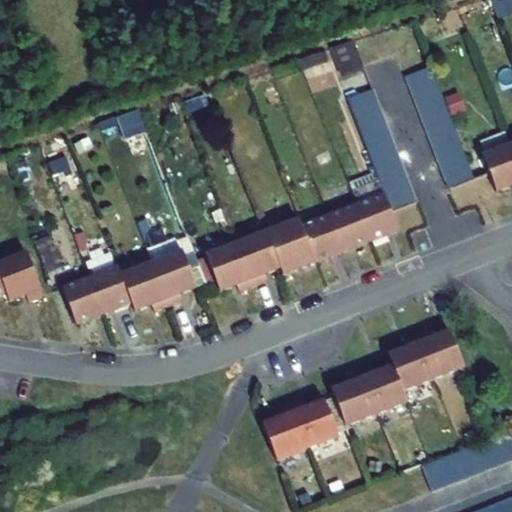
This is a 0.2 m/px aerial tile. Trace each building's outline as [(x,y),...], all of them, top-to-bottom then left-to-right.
[(431,68),(405,78),(411,91),(436,81),(431,68)] [(441,93),(436,81),(411,91),(415,103),(441,93)] [(373,91),(348,100),(352,113),(378,103),(373,91)] [(446,106),(441,93),(415,103),(420,116),(446,106)] [(452,116),(465,111),(459,95),(446,100),(452,116)] [(189,111),(195,108),(192,101),(185,103),(189,111)] [(382,116),(378,103),(352,113),(358,126),(382,116)] [(173,117),(180,114),(176,104),(169,107),(173,117)] [(450,119),(446,106),(420,116),(425,128),(450,119)] [(387,128),(382,116),(358,126),(362,138),(387,128)] [(455,131),(450,119),(425,128),(430,141),(455,131)] [(126,136),(141,131),(138,121),(123,126),(126,136)] [(392,141),(387,128),(362,138),(367,151),(392,141)] [(460,144),(455,131),(430,141),(435,154),(460,144)] [(372,163),(397,154),(392,141),(367,151),(372,163)] [(465,156),(460,144),(435,154),(440,166),(465,156)] [(511,146),(482,158),(496,194),(511,187),(511,146)] [(402,166),(397,154),(372,163),(377,176),(402,166)] [(470,169),(465,156),(440,166),(445,179),(470,169)] [(57,161),(49,164),(54,177),(62,174),(57,161)] [(407,179),(402,166),(377,176),(382,189),(407,179)] [(470,169),(445,179),(450,192),(475,182),(470,169)] [(412,191),(407,179),(382,189),(385,196),(387,201),(412,191)] [(412,191),(387,201),(392,214),(417,204),(412,191)] [(385,196),(357,207),(371,242),(399,232),(392,214),(387,201),(385,196)] [(357,207),(330,217),(343,253),(371,242),(357,207)] [(330,217),(301,228),(315,264),(343,253),(330,217)] [(299,221),(267,233),(281,269),(283,276),(315,264),(301,228),(299,221)] [(265,276),(281,269),(267,233),(237,245),(253,288),(267,282),(265,276)] [(56,271),(68,266),(56,235),(43,240),(56,271)] [(239,293),(253,288),(237,245),(206,257),(220,293),(236,287),(239,293)] [(197,290),(183,253),(152,265),(169,308),(183,303),(180,296),(197,290)] [(0,264),(0,279),(6,294),(9,302),(26,296),(28,303),(43,297),(27,254),(0,264)] [(152,265),(121,277),(132,305),(135,313),(152,307),(154,313),(169,308),(152,265)] [(118,269),(90,279),(104,315),(132,305),(121,277),(118,269)] [(76,326),(104,315),(90,279),(62,290),(76,326)] [(464,369),(450,333),(433,340),(431,333),(417,338),(433,381),(464,369)] [(406,350),(389,357),(393,368),(403,393),(433,381),(417,338),(403,344),(406,350)] [(403,393),(393,368),(376,375),(374,368),(359,373),(376,416),(407,404),(403,393)] [(348,385),(331,392),(346,428),(376,416),(359,373),(346,379),(348,385)] [(339,438),(325,402),(308,409),(305,402),(291,408),(308,450),(339,438)] [(280,420),(263,426),(277,462),(308,450),(291,408),(277,413),(280,420)] [(473,433),(462,437),(466,447),(477,443),(473,433)] [(497,438),(507,464),(511,462),(511,437),(510,433),(497,438)] [(485,443),(495,469),(507,464),(497,438),(485,443)] [(472,448),(482,474),(495,469),(485,443),(472,448)] [(482,474),(472,448),(460,453),(470,479),(482,474)] [(447,458),(457,484),(470,479),(460,453),(447,458)] [(434,463),(444,489),(457,484),(447,458),(434,463)] [(379,475),(380,463),(370,462),(369,474),(379,475)] [(434,463),(422,468),(432,494),(444,489),(434,463)] [(511,511),(508,501),(495,506),(497,511),(511,511)]
